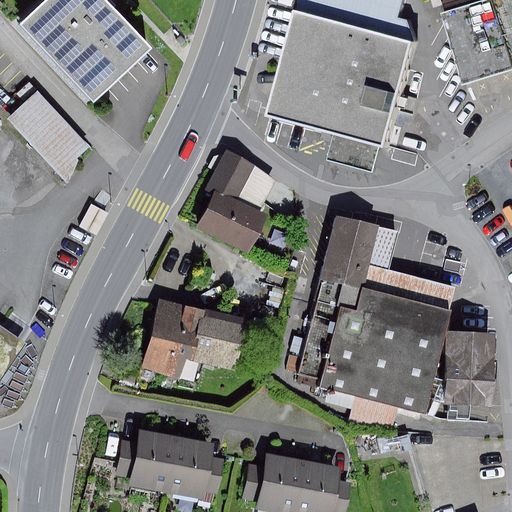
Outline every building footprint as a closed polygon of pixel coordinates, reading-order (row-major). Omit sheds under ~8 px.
[(121,0),(57,0),(30,26),(104,104),(166,47),(121,0)] [(297,0),(263,119),(389,155),(422,41),(407,37),(411,20),(395,16),(399,0),(297,0)] [(511,0),(497,0),(448,14),(468,85),(511,72),(511,0)] [(94,150),(40,95),(8,122),(74,187),(82,159),(94,150)] [(283,185),(235,161),(218,195),(226,199),(208,233),(259,259),(282,215),(270,209),(283,185)] [(110,212),(93,203),(82,223),(99,232),(110,212)] [(407,236),(342,220),(302,382),(433,414),(462,293),(397,277),(407,236)] [(257,324),(164,304),(150,370),(195,380),(199,361),(247,372),(257,324)] [(0,395),(35,345),(0,320),(0,395)] [(508,337),(460,334),(455,404),(503,407),(508,337)] [(143,444),(130,445),(125,471),(138,473),(137,482),(213,495),(215,487),(224,488),(230,457),(218,455),(221,439),(146,426),(143,444)] [(261,468),(244,466),(238,500),(253,502),(251,511),(341,511),(346,485),(338,484),(340,472),(263,459),(261,468)]
